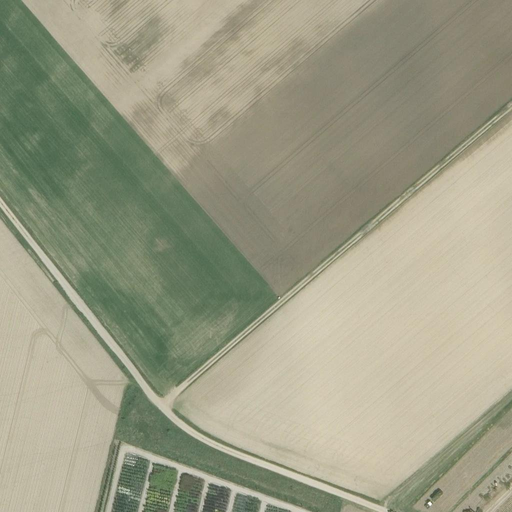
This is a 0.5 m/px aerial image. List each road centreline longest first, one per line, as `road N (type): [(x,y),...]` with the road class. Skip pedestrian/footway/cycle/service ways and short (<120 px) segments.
road 1 (track): [(0,197),(175,418),(241,458),(379,511)]
road 2 (track): [(166,407),(511,105)]
